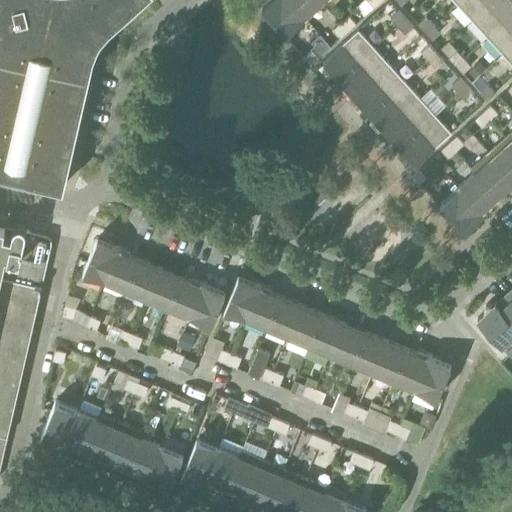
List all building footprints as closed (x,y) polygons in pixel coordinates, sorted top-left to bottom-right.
[(0,0),(0,170),(64,185),(95,53),(97,46),(99,41),(102,36),(110,27),(139,0),(0,0)] [(304,17),(305,16),(291,0),(267,0),(263,4),(288,32),(304,17)] [(291,0),(305,16),(322,0),(291,0)] [(492,0),(458,0),(457,2),(472,19),(492,0)] [(511,13),(511,0),(492,0),(472,19),(487,36),(511,13)] [(399,10),(391,17),(398,25),(406,18),(399,10)] [(511,44),(511,13),(487,36),(503,53),(511,44)] [(349,15),(342,21),(349,29),(356,23),(349,15)] [(433,23),(427,16),(419,23),(426,30),(433,23)] [(406,18),(398,25),(405,33),(413,25),(406,18)] [(341,36),(349,29),(342,21),(334,29),(341,36)] [(441,31),(433,23),(426,30),(433,38),(441,31)] [(324,60),(340,77),(375,45),(359,28),(324,60)] [(422,51),(428,58),(436,51),(429,44),(422,51)] [(511,62),(511,44),(503,53),(511,62)] [(340,77),(355,94),(390,62),(375,45),(340,77)] [(312,49),(304,55),(311,63),(319,56),(312,49)] [(456,64),(464,57),(457,50),(450,56),(456,64)] [(436,51),(428,58),(436,66),(443,59),(436,51)] [(471,65),(464,57),(456,64),(463,72),(471,65)] [(475,77),(486,67),(480,61),(469,70),(475,77)] [(355,94),(370,111),(405,79),(390,62),(355,94)] [(452,85),(459,92),(467,85),(460,78),(452,85)] [(386,128),(421,96),(405,79),(370,111),(386,128)] [(495,92),(488,84),(481,91),(487,98),(495,92)] [(466,100),(474,93),(467,85),(459,92),(466,100)] [(401,145),(436,113),(421,96),(386,128),(401,145)] [(498,112),(491,104),(484,111),(491,119),(498,112)] [(483,126),(491,119),(484,111),(475,118),(483,126)] [(436,113),(401,145),(417,163),(452,131),(436,113)] [(473,133),(467,126),(460,132),(467,139),(473,133)] [(464,142),(457,135),(450,141),(457,149),(464,142)] [(511,175),(511,141),(507,136),(490,151),(511,175)] [(449,156),(457,149),(450,141),(442,149),(449,156)] [(511,183),(511,175),(490,151),(472,168),(475,171),(476,170),(499,195),(511,183)] [(419,183),(427,176),(428,177),(432,174),(441,166),(432,157),(420,168),(412,175),(419,183)] [(490,203),(499,195),(476,170),(475,171),(459,185),(484,213),(493,205),(490,203)] [(484,213),(459,185),(441,202),(464,226),(472,218),(475,221),(484,213)] [(0,470),(8,434),(42,284),(52,242),(52,240),(52,238),(51,237),(49,235),(46,234),(27,229),(27,227),(26,225),(25,223),(24,222),(22,221),(20,221),(18,222),(16,223),(15,224),(14,227),(12,233),(4,232),(6,224),(8,217),(0,215),(0,470)] [(84,270),(105,279),(118,248),(121,249),(122,246),(109,241),(107,244),(96,240),(84,270)] [(105,280),(126,289),(139,257),(121,249),(118,248),(105,279),(105,280)] [(126,289),(147,297),(160,266),(139,257),(126,289)] [(181,274),(160,266),(147,297),(168,306),(181,274)] [(168,306),(190,315),(203,283),(201,282),(181,274),(168,306)] [(225,308),(246,317),(259,286),(262,287),(263,284),(250,278),(248,281),(237,277),(225,308)] [(202,280),(201,282),(203,283),(190,315),(212,324),(225,293),(214,289),(215,285),(202,280)] [(267,326),(280,294),(262,287),(259,286),(246,317),(267,326)] [(267,326),(288,335),(301,303),(280,294),(267,326)] [(511,300),(510,298),(501,306),(496,301),(493,304),(492,303),(489,303),(487,303),(486,304),(485,307),(486,310),(477,318),(503,346),(508,352),(511,351),(511,300)] [(288,335),(309,344),(322,312),(301,303),(288,335)] [(74,317),(76,307),(66,305),(63,315),(74,317)] [(76,307),(74,317),(87,325),(91,315),(76,307)] [(309,344),(330,352),(343,321),(322,312),(309,344)] [(100,319),(91,315),(87,325),(96,329),(100,319)] [(330,352),(351,361),(365,330),(343,321),(330,352)] [(119,338),(128,342),(132,333),(123,329),(119,338)] [(189,349),(195,335),(184,330),(178,344),(189,349)] [(351,361),(372,370),(386,338),(365,330),(351,361)] [(132,333),(128,342),(139,346),(143,337),(132,333)] [(220,340),(212,337),(206,353),(227,362),(232,352),(221,348),(218,346),(220,340)] [(372,370),(393,379),(407,347),(386,338),(372,370)] [(161,356),(170,360),(174,350),(165,346),(161,356)] [(260,376),(269,380),(274,370),(264,366),(270,351),(258,346),(248,371),(260,376)] [(393,379),(415,387),(428,356),(426,355),(407,347),(393,379)] [(64,361),(66,351),(55,349),(53,359),(64,361)] [(174,350),(170,360),(180,364),(185,354),(174,350)] [(241,356),(232,352),(227,362),(237,366),(241,356)] [(428,353),(426,355),(428,356),(415,387),(437,397),(450,366),(439,362),(441,358),(428,353)] [(106,368),(97,364),(93,374),(102,378),(106,368)] [(284,374),(274,370),(269,380),(280,384),(284,374)] [(134,391),(138,381),(129,377),(125,387),(134,391)] [(148,385),(138,381),(134,391),(144,395),(148,385)] [(302,393),(311,397),(316,388),(306,384),(302,393)] [(326,392),(316,388),(311,397),(322,402),(326,392)] [(176,409),(180,399),(171,395),(167,405),(176,409)] [(233,411),(238,401),(228,397),(224,407),(233,411)] [(190,403),(180,399),(176,409),(186,413),(190,403)] [(63,443),(77,409),(56,400),(43,431),(53,435),(52,438),(63,443)] [(248,405),(238,401),(233,411),(243,415),(248,405)] [(345,411),(354,415),(358,405),(349,401),(345,411)] [(368,410),(358,405),(354,415),(364,419),(368,410)] [(77,408),(77,409),(63,443),(74,448),(75,445),(85,449),(99,417),(98,417),(77,408)] [(85,449),(107,458),(122,422),(100,413),(98,417),(99,417),(85,449)] [(280,419),(270,415),(266,425),(276,429),(280,419)] [(290,423),(280,419),(276,429),(286,433),(290,423)] [(387,429),(396,432),(400,423),(391,419),(387,429)] [(122,422),(107,458),(127,467),(141,435),(142,435),(144,431),(122,422)] [(410,427),(400,423),(396,432),(406,437),(410,427)] [(322,436),(312,432),(308,442),(318,446),(322,436)] [(163,444),(142,435),(141,435),(127,467),(138,471),(137,474),(148,479),(162,445),(163,444)] [(332,441),(322,436),(318,446),(328,450),(332,441)] [(193,476),(204,480),(218,446),(197,437),(184,468),(195,472),(193,476)] [(162,445),(148,479),(159,483),(160,480),(171,484),(184,453),(162,445)] [(219,446),(218,446),(204,480),(216,485),(217,482),(227,486),(240,455),(238,454),(219,446)] [(240,450),(238,454),(240,455),(227,486),(248,495),(263,459),(240,450)] [(364,454),(354,450),(350,460),(360,464),(364,454)] [(374,458),(364,454),(360,464),(370,468),(374,458)] [(248,495),(269,504),(284,468),(263,459),(248,495)] [(289,511),(305,477),(284,468),(269,504),(287,511),(289,511)] [(305,477),(289,511),(314,511),(324,490),(325,491),(327,486),(305,477)] [(339,511),(345,499),(325,491),(324,490),(314,511),(339,511)] [(345,499),(339,511),(365,511),(367,508),(345,499)]
